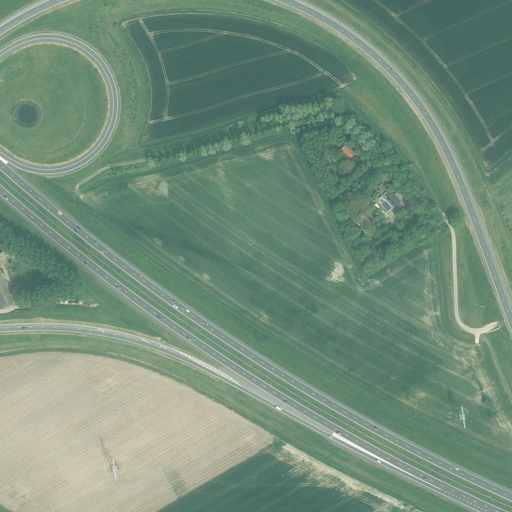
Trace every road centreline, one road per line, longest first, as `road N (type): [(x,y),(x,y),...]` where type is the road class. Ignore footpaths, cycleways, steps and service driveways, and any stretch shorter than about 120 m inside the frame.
road 1 (motorway): [(511,497),(246,352),(115,259),(0,161)]
road 2 (motorway): [(0,189),(224,361),(444,486)]
road 3 (motorway): [(0,329),(77,328),(172,352),(444,486)]
road 4 (motorway): [(511,325),(448,155),(423,111),(363,45),(286,0)]
road 5 (track): [(78,193),(76,185),(107,166),(325,111),(343,114),(367,138)]
road 6 (motorway): [(0,54),(41,35),(82,44),(108,72),(115,100),(108,134),(72,167),(30,170),(0,153)]
road 7 (residential): [(367,138),(452,230),(461,325),(481,331),(511,320)]
